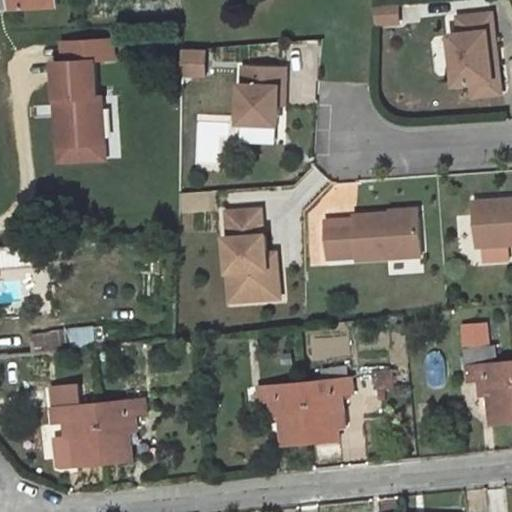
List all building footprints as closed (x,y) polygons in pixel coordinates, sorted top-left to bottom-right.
[(90,0),(91,23),(171,21),(170,0),(90,0)] [(497,33),(495,15),(451,20),(453,37),(443,38),(449,87),(471,85),(486,83),(481,35),(497,33)] [(497,33),(481,35),(486,83),(471,85),(472,98),(504,95),(497,33)] [(117,61),(117,42),(67,42),(67,61),(96,61),(117,61)] [(70,98),(70,114),(66,114),(67,146),(104,145),(104,97),(97,97),(96,61),(67,61),(57,61),(58,99),(70,98)] [(281,85),(287,85),(287,66),(245,65),(245,83),(242,83),(241,121),(280,122),(280,102),(281,85)] [(58,99),(59,146),(67,146),(66,114),(70,114),(70,98),(58,99)] [(104,160),(104,145),(67,146),(59,146),(60,161),(104,160)] [(511,197),(476,200),(479,244),(511,241),(511,197)] [(280,297),(278,267),(269,267),(268,252),(267,234),(264,234),(263,208),(229,210),(231,237),(227,237),(230,271),(239,271),(241,300),(280,297)] [(423,254),(421,216),(392,218),(391,212),(356,214),(357,217),(328,219),(330,256),(359,254),(359,258),(423,254)] [(0,269),(35,266),(33,244),(0,246),(0,269)] [(278,252),(268,252),(269,267),(278,267),(278,252)] [(231,300),(241,300),(239,271),(230,271),(231,300)] [(490,327),(466,329),(467,347),(491,346),(490,327)] [(69,331),(32,335),(34,354),(71,350),(69,331)] [(496,347),(467,349),(470,381),(482,380),(484,397),(490,396),(492,411),(493,425),(511,423),(511,361),(498,362),(496,347)] [(307,382),(313,444),(341,441),(339,411),(345,410),(344,394),(356,393),(354,377),(307,382)] [(307,382),(260,386),(262,403),(272,402),(274,417),(282,416),(285,446),(313,444),(307,382)] [(481,397),(482,412),(492,411),(490,396),(484,397),(481,397)] [(99,402),(105,464),(133,461),(130,431),(137,431),(137,414),(148,414),(146,398),(99,402)] [(99,402),(53,406),(55,423),(65,422),(67,437),(66,437),(68,467),(105,464),(99,402)]
